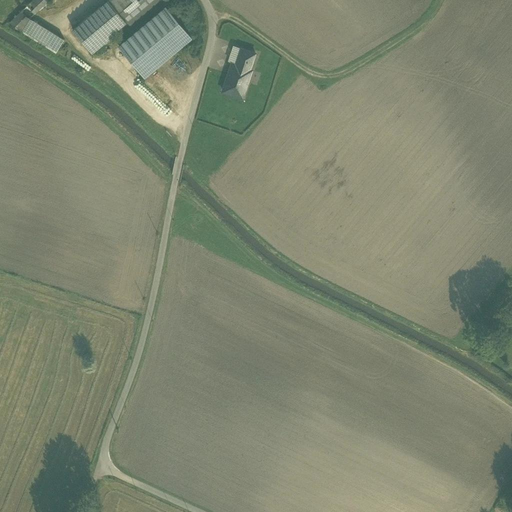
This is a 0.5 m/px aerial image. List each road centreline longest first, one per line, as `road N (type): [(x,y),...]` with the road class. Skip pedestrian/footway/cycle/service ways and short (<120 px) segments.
road 1 (track): [(190,511),(113,476),(100,460),(142,339),(213,25),(203,0)]
road 2 (track): [(211,12),(231,16),(308,71),(337,78),(437,12),(439,0)]
